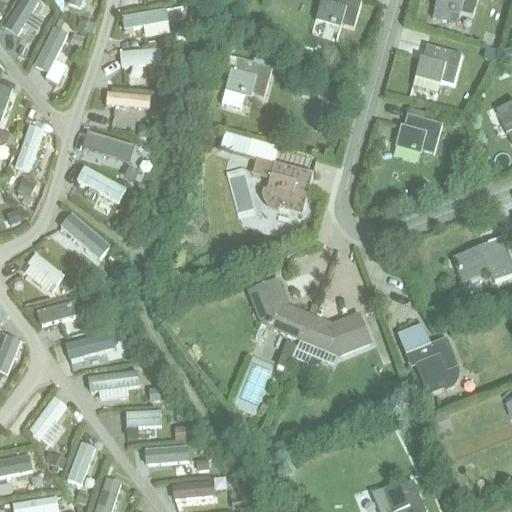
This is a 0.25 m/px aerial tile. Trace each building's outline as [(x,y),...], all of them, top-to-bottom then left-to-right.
[(17,42),(37,8),(24,0),(4,34),(17,42)] [(79,15),(84,0),(70,0),(66,10),(79,15)] [(353,34),(361,3),(350,0),(323,0),(322,5),(320,5),(314,25),(339,32),(340,31),(353,34)] [(492,0),(436,0),(433,12),(434,12),(431,22),(456,28),(459,17),(471,20),(476,0),(483,0),(492,2),(492,0)] [(167,29),(165,16),(120,23),(123,36),(167,29)] [(47,79),(66,41),(52,34),(33,73),(47,79)] [(413,82),(411,90),(437,97),(439,87),(452,90),(460,59),(426,49),(422,62),(419,61),(413,82)] [(221,51),(218,62),(226,64),(229,53),(221,51)] [(511,51),(502,55),(506,67),(511,65),(511,51)] [(485,52),(482,62),(493,65),(496,55),(485,52)] [(161,69),(160,55),(118,59),(120,73),(161,69)] [(232,77),(229,76),(224,96),(221,107),(240,112),(243,102),(249,104),(250,101),(262,105),(271,74),(236,64),(232,77)] [(0,126),(11,96),(0,92),(0,126)] [(148,115),(149,102),(106,99),(105,112),(148,115)] [(511,150),(511,149),(511,107),(494,114),(504,138),(506,137),(511,150)] [(433,159),(441,129),(406,119),(403,132),(400,131),(394,151),(420,158),(420,156),(433,159)] [(41,137),(28,132),(14,174),(27,179),(41,137)] [(220,152),(256,162),(274,167),(278,150),(225,135),(220,152)] [(127,170),(132,153),(85,139),(80,156),(127,170)] [(256,162),(251,178),(270,184),(266,199),(267,203),(271,209),(275,212),(278,213),(301,219),(312,181),(313,177),(274,167),(256,162)] [(254,214),(246,167),(228,170),(236,217),(254,214)] [(124,196),(82,174),(75,188),(116,209),(124,196)] [(108,253),(69,221),(58,233),(98,266),(108,253)] [(511,279),(511,276),(498,242),(486,247),(487,250),(454,263),(460,279),(475,273),(478,280),(487,276),(492,288),(511,279)] [(66,285),(32,259),(21,272),(56,299),(66,285)] [(299,346),(309,322),(287,313),(276,287),(249,297),(261,328),(287,338),(286,340),(299,346)] [(428,313),(434,329),(456,320),(450,304),(428,313)] [(84,322),(81,308),(34,320),(38,333),(84,322)] [(331,332),(309,322),(299,346),(312,351),(313,349),(339,360),(368,348),(357,321),(331,332)] [(458,385),(457,378),(456,371),(445,342),(430,348),(422,327),(396,337),(404,359),(411,356),(416,368),(413,369),(421,389),(426,401),(442,394),(443,397),(452,394),(458,385)] [(112,357),(108,341),(65,351),(69,367),(112,357)] [(19,347),(5,342),(0,354),(0,379),(5,382),(19,347)] [(286,346),(276,369),(286,373),(296,350),(286,346)] [(138,393),(136,378),(88,384),(90,399),(138,393)] [(399,386),(385,386),(385,404),(399,404),(399,386)] [(65,413),(53,403),(27,437),(40,446),(65,413)] [(160,433),(159,418),(124,420),(125,435),(160,433)] [(444,418),(424,426),(430,443),(451,435),(444,418)] [(93,455),(79,450),(65,488),(80,493),(93,455)] [(187,468),(186,453),(143,456),(145,472),(187,468)] [(0,483),(31,478),(28,463),(0,468),(0,483)] [(421,511),(411,485),(399,490),(398,487),(377,495),(383,511),(421,511)] [(112,511),(120,491),(106,486),(96,511),(112,511)] [(213,504),(211,488),(171,492),(172,508),(213,504)]
